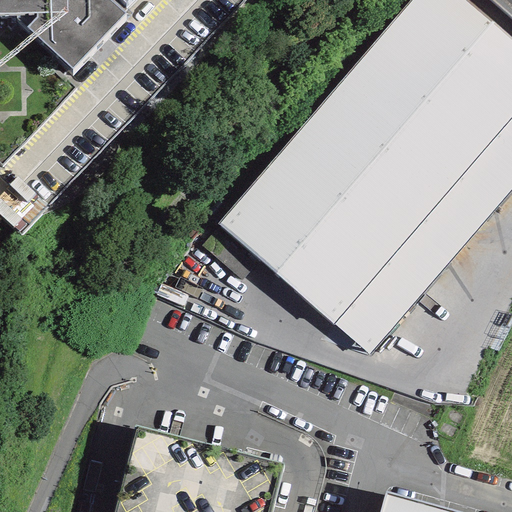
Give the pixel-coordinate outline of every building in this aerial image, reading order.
[(66,0),(0,0),(0,18),(16,18),(66,17),(66,0)] [(66,0),(66,17),(16,18),(73,74),(125,20),(103,0),(66,0)] [(115,0),(125,9),(134,0),(115,0)] [(511,190),(511,41),(464,0),(412,0),(218,225),(369,357),(511,190)] [(511,0),(492,0),(511,17),(511,0)] [(0,34),(16,18),(0,18),(0,34)] [(272,511),(284,467),(136,430),(114,511),(272,511)] [(436,511),(386,498),(381,511),(436,511)]
